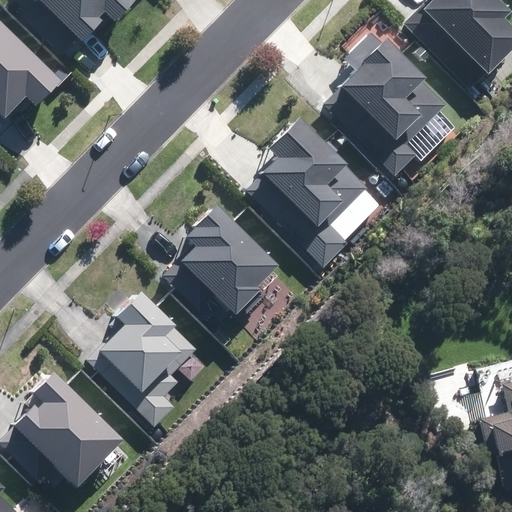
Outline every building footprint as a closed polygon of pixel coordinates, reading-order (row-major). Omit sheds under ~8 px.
[(120,0),(28,0),(72,44),(92,24),(87,20),(93,14),(103,25),(124,3),(120,0)] [(425,0),(413,12),(475,77),(510,43),(489,20),(495,15),(480,0),(425,0)] [(0,34),(0,117),(18,98),(28,107),(51,82),(0,34)] [(403,143),(439,107),(367,35),(343,60),(349,66),(328,87),(346,105),(334,118),(393,177),(415,155),(403,143)] [(315,147),(288,120),(259,147),(270,158),(251,176),(270,195),(259,205),(320,267),(345,242),(343,240),(376,206),(329,158),(336,152),(323,139),(315,147)] [(248,286),(268,264),(203,206),(175,238),(186,248),(171,264),(225,316),(252,289),(248,286)] [(95,357),(90,364),(151,426),(172,406),(162,396),(175,383),(167,374),(192,349),(133,289),(105,315),(113,323),(87,349),(95,357)] [(511,511),(511,358),(468,368),(480,418),(472,420),(481,457),(498,453),(510,511),(511,511)] [(113,440),(45,372),(42,370),(25,387),(33,395),(3,426),(65,488),(113,440)]
